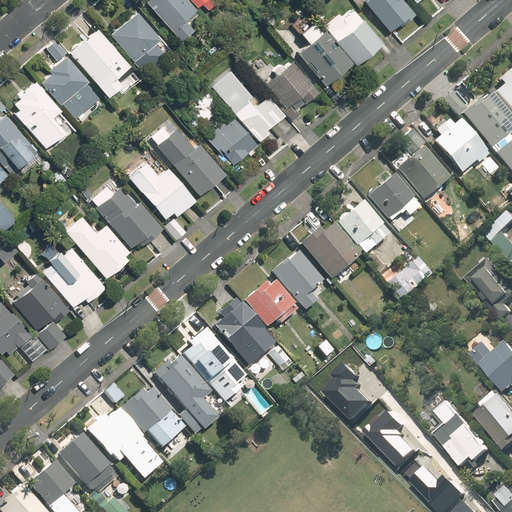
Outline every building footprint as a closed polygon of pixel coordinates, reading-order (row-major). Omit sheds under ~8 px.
[(143,0),(142,1),(175,41),(189,29),(183,22),(192,15),(179,0),(143,0)] [(184,0),(191,8),(197,3),(203,10),(209,4),(205,0),(184,0)] [(410,14),(397,0),(362,0),(360,3),(386,31),(395,24),(397,26),(410,14)] [(320,26),(352,65),(378,44),(349,8),(337,18),(334,15),(320,26)] [(154,39),(128,12),(104,35),(128,61),(130,59),(136,64),(152,49),(148,45),(154,39)] [(291,53),(321,86),(346,63),(317,31),(314,33),(301,18),(289,29),(302,43),(291,53)] [(65,51),(103,98),(115,88),(118,92),(134,79),(92,29),(65,51)] [(95,98),(60,56),(64,52),(53,40),(43,49),(53,62),(43,71),(47,75),(37,83),(55,104),(57,103),(70,118),(95,98)] [(260,83),(278,105),(276,107),(289,121),(298,114),(294,109),(313,93),(286,61),(260,83)] [(511,68),(510,66),(495,80),(499,84),(489,93),(511,117),(511,68)] [(207,87),(253,140),(263,131),(261,129),(278,114),(263,96),(250,107),(247,104),(250,101),(224,71),(207,87)] [(71,132),(30,82),(7,101),(49,151),(71,132)] [(204,93),(189,108),(203,122),(218,107),(204,93)] [(458,115),(510,177),(511,175),(511,144),(504,135),(511,128),(511,125),(486,95),(478,101),(476,98),(463,109),(449,93),(441,100),(455,117),(458,115)] [(198,139),(223,166),(227,163),(229,166),(253,144),(225,114),(198,139)] [(0,168),(7,176),(22,163),(31,173),(42,163),(0,116),(0,168)] [(483,155),(453,121),(448,126),(443,119),(432,129),(437,135),(430,142),(458,174),(471,162),(473,164),(483,155)] [(172,129),(152,146),(195,196),(219,175),(193,144),(189,148),(172,129)] [(404,150),(393,160),(396,164),(391,169),(419,200),(443,178),(422,155),(427,150),(412,133),(399,145),(404,150)] [(190,201),(161,168),(151,176),(140,163),(123,178),(160,220),(168,213),(171,217),(190,201)] [(416,207),(387,176),(363,198),(385,222),(394,214),(396,216),(400,212),(405,217),(416,207)] [(92,207),(126,247),(132,242),(136,247),(157,229),(123,190),(119,193),(114,188),(92,207)] [(15,218),(0,201),(0,231),(1,232),(15,218)] [(331,224),(352,247),(354,246),(363,255),(386,235),(356,202),(331,224)] [(511,243),(502,232),(511,222),(511,214),(507,209),(481,231),(511,261),(511,243)] [(77,216),(60,231),(102,279),(124,260),(119,254),(122,251),(100,226),(92,233),(77,216)] [(171,219),(161,227),(173,241),(183,232),(171,219)] [(314,229),(296,243),(326,281),(354,258),(327,224),(317,232),(314,229)] [(28,244),(15,229),(5,237),(18,253),(28,244)] [(2,237),(0,238),(0,262),(1,263),(15,251),(2,237)] [(100,287),(65,247),(57,254),(53,250),(42,260),(45,263),(36,271),(68,307),(79,298),(82,302),(100,287)] [(267,272),(301,311),(313,300),(306,292),(318,282),(291,251),(267,272)] [(414,258),(384,282),(398,299),(428,274),(414,258)] [(499,322),(502,319),(511,331),(511,308),(510,310),(506,304),(511,299),(511,285),(490,258),(464,278),(499,322)] [(64,310),(31,273),(22,281),(25,285),(7,302),(34,331),(32,333),(47,349),(63,335),(51,322),(64,310)] [(259,282),(239,300),(263,327),(271,319),(276,324),(294,308),(269,281),(263,287),(259,282)] [(265,336),(230,299),(214,314),(218,318),(209,326),(236,356),(241,351),(251,361),(260,352),(255,346),(265,336)] [(0,306),(0,349),(4,354),(14,345),(29,361),(44,347),(31,332),(27,336),(0,306)] [(178,355),(217,401),(233,387),(220,371),(229,363),(198,327),(182,341),(187,347),(178,355)] [(511,349),(504,341),(494,350),(485,339),(469,353),(503,392),(511,385),(511,386),(511,349)] [(276,346),(266,355),(280,371),(290,363),(276,346)] [(206,393),(172,354),(150,374),(181,409),(174,415),(193,436),(214,418),(199,400),(206,393)] [(334,372),(338,376),(325,389),(354,418),(374,397),(361,384),(364,381),(359,377),(362,374),(348,359),(334,372)] [(0,383),(11,373),(0,361),(0,383)] [(242,371),(254,383),(263,374),(251,362),(242,371)] [(254,383),(242,371),(234,378),(246,391),(254,383)] [(111,383),(101,392),(112,404),(121,396),(111,383)] [(180,427),(146,388),(141,393),(138,390),(117,408),(140,435),(143,433),(156,448),(180,427)] [(472,414),(502,450),(511,442),(511,412),(494,391),(478,404),(481,407),(472,414)] [(490,449),(448,400),(434,412),(445,425),(433,435),(468,475),(478,466),(475,462),(490,449)] [(391,407),(384,413),(382,411),(364,429),(400,464),(418,447),(400,429),(407,422),(391,407)] [(143,442),(114,409),(104,418),(100,414),(81,431),(104,457),(107,454),(115,462),(118,459),(138,480),(157,462),(141,444),(143,442)] [(78,436),(55,455),(81,486),(82,485),(88,491),(91,489),(95,494),(114,478),(78,436)] [(24,483),(47,511),(69,511),(57,497),(70,486),(50,462),(24,483)] [(465,489),(447,472),(442,477),(427,462),(411,479),(426,493),(444,511),(460,495),(465,489)] [(0,498),(0,511),(40,511),(17,484),(0,498)] [(511,511),(511,490),(506,484),(495,494),(497,497),(492,502),(500,511),(511,511)] [(122,511),(108,495),(96,505),(101,511),(122,511)] [(481,511),(466,497),(450,511),(481,511)]
